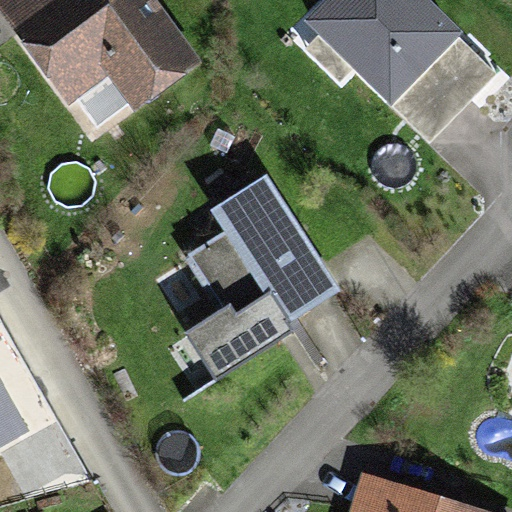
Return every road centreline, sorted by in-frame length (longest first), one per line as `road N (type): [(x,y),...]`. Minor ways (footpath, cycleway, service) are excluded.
road 1 (residential): [(511,237),(254,511)]
road 2 (residential): [(0,239),(138,511)]
